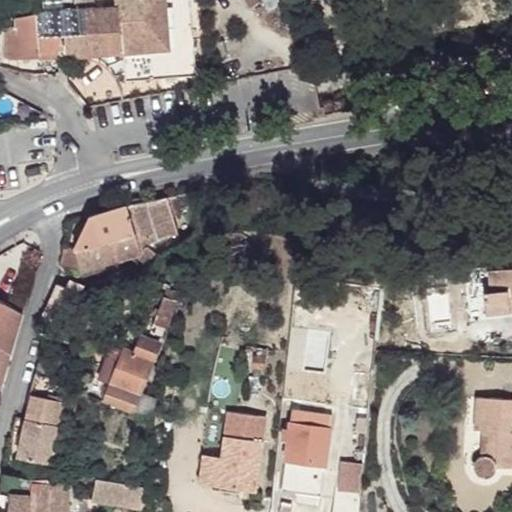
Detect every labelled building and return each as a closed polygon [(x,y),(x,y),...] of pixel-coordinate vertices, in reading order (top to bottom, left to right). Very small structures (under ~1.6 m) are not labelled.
[(97,9),(100,54),(124,52),(126,79),(196,75),(189,0),(119,0),(121,8),(114,8),(97,9)] [(65,12),(68,56),(100,54),(97,9),(78,11),(65,12)] [(37,13),(40,57),(68,56),(65,12),(37,13)] [(11,59),(40,57),(37,13),(17,19),(15,29),(6,29),(6,44),(5,57),(11,59)] [(287,39),(279,41),(281,48),(288,46),(287,39)] [(125,205),(140,251),(147,246),(155,242),(179,234),(173,217),(181,215),(176,196),(125,205)] [(90,216),(75,249),(80,272),(104,265),(136,256),(147,268),(160,259),(146,247),(140,251),(125,205),(90,216)] [(61,264),(77,275),(80,272),(75,249),(65,246),(61,264)] [(80,272),(82,278),(106,271),(104,265),(80,272)] [(483,291),(485,314),(510,312),(509,304),(511,304),(511,266),(489,268),(491,290),(483,291)] [(82,289),(79,295),(121,284),(118,275),(87,286),(87,287),(82,289)] [(41,320),(50,324),(79,295),(82,289),(82,288),(69,282),(66,289),(58,285),(41,320)] [(163,295),(152,325),(165,329),(176,300),(163,295)] [(0,390),(0,391),(23,314),(0,300),(0,390)] [(88,374),(81,393),(131,412),(139,393),(159,343),(141,335),(134,353),(124,349),(110,383),(99,378),(88,374)] [(112,344),(99,378),(110,383),(124,349),(112,344)] [(35,375),(61,385),(67,362),(41,354),(35,375)] [(139,393),(131,412),(152,421),(156,400),(139,393)] [(32,395),(18,457),(50,464),(63,401),(32,395)] [(495,467),(511,467),(511,399),(477,397),(474,429),(482,430),(492,430),(491,443),(486,443),(485,455),(481,456),(478,457),(475,460),(473,465),(474,469),(476,473),(480,476),(485,477),(489,476),(492,474),(494,470),(495,467)] [(287,440),(281,490),(320,496),(332,415),(292,409),(289,429),(283,429),(282,438),(287,440)] [(256,490),(267,416),(229,410),(222,458),(218,484),(256,490)] [(482,430),(481,456),(485,455),(486,443),(491,443),(492,430),(482,430)] [(218,484),(222,458),(204,455),(200,482),(218,484)] [(95,478),(91,500),(144,509),(146,487),(95,478)] [(7,511),(68,511),(67,486),(36,486),(13,481),(7,511)] [(336,486),(331,511),(358,511),(361,489),(336,486)]
